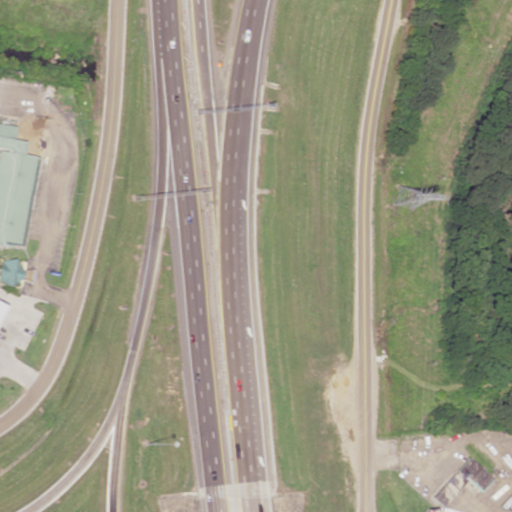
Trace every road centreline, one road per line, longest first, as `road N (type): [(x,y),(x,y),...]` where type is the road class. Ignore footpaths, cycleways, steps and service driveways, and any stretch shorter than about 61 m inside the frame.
road 1 (motorway): [(160,0),(153,243),(125,379),(81,465),(24,511)]
road 2 (tertiary): [(364,511),(366,148),(392,0)]
road 3 (motorway): [(166,0),(214,474)]
road 4 (residential): [(114,0),(102,171),(65,331),(48,371),(0,421)]
road 5 (motorway): [(231,321),(243,68),(258,0)]
road 6 (motorway): [(231,321),(197,4)]
road 7 (motorway): [(245,475),(231,321)]
road 8 (motorway): [(125,379),(114,511)]
